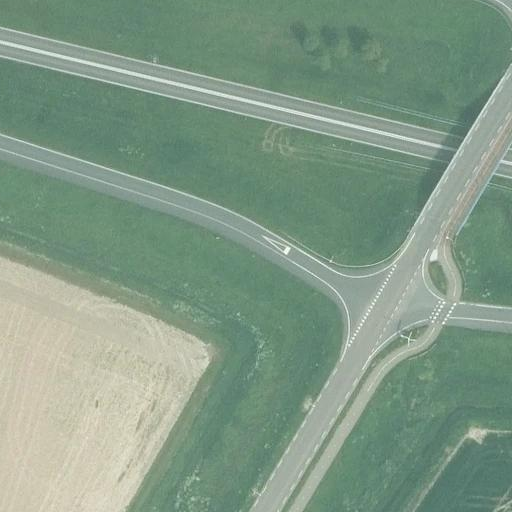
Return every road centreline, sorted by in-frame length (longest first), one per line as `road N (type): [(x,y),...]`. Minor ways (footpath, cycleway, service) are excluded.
road 1 (trunk): [(511,164),(0,42)]
road 2 (trunk): [(0,144),(252,230),(388,302)]
road 3 (tertiary): [(388,302),(511,92)]
road 4 (tertiary): [(266,511),(388,302)]
road 5 (trunk): [(388,302),(511,315)]
